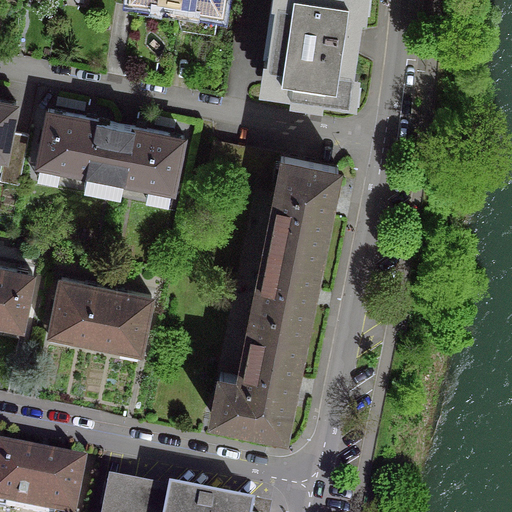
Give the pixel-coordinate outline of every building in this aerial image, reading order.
[(139,0),(178,6),(177,19),(180,28),(212,33),(215,11),(218,12),(220,0),(139,0)] [(265,82),(265,84),(344,95),(357,0),(274,0),(262,82),(265,82)] [(0,155),(10,158),(20,103),(0,99),(0,155)] [(47,110),(36,162),(170,188),(181,136),(143,129),(143,128),(139,127),(134,126),(133,127),(94,119),(94,118),(89,117),(84,116),(84,117),(47,110)] [(205,175),(275,189),(237,376),(218,372),(210,415),(282,429),(292,381),(309,295),(327,204),(335,166),(212,141),(205,175)] [(0,266),(0,321),(19,325),(30,273),(0,266)] [(108,287),(59,277),(48,331),(138,349),(149,295),(108,287)] [(34,457),(0,450),(0,504),(37,511),(71,511),(81,467),(44,459),(44,456),(39,455),(35,454),(34,457)] [(248,511),(168,495),(168,498),(111,486),(105,511),(248,511)]
